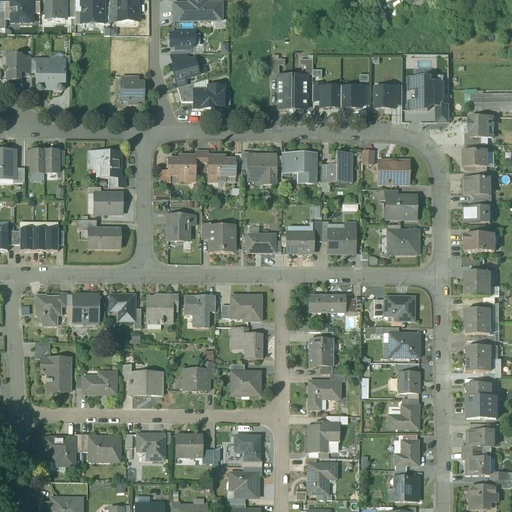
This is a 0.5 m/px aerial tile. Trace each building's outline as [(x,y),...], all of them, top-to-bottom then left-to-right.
[(65,1),(65,0),(52,0),(52,1),(45,1),(46,21),(52,21),(66,21),(66,19),(65,1)] [(103,0),(96,0),(80,0),(80,13),(81,25),(103,25),(104,25),(104,9),(103,0)] [(130,2),(128,0),(109,0),(109,9),(110,23),(134,23),(134,18),(136,18),(138,15),(139,12),(137,10),(137,2),(130,2)] [(436,0),(410,0),(416,11),(437,0),(436,0)] [(32,1),(10,1),(10,3),(10,9),(11,16),(11,21),(11,24),(20,24),(32,24),(32,15),(32,1)] [(75,13),(74,1),(65,1),(66,19),(75,19),(75,13)] [(207,5),(207,3),(188,3),(188,5),(173,5),(174,23),(214,22),(214,4),(207,5)] [(378,3),(339,20),(348,42),(388,26),(378,3)] [(194,36),(194,35),(170,35),(170,49),(191,48),(194,48),(194,47),(194,36)] [(186,55),(176,55),(173,55),(170,55),(173,67),(188,62),(186,55)] [(20,58),(11,58),(9,60),(6,60),(6,82),(19,82),(19,78),(24,78),(24,75),(24,60),(22,60),(20,58)] [(173,67),(171,67),(177,90),(186,87),(184,80),(198,76),(194,61),(188,62),(173,67)] [(284,61),(272,61),(271,76),(278,76),(278,67),(284,67),(284,61)] [(312,61),(300,61),(299,67),(305,67),(305,76),(312,77),(312,72),(312,61)] [(37,63),(37,76),(37,77),(37,88),(36,90),(36,93),(38,94),(41,94),(43,93),(50,93),(50,64),(37,63)] [(63,64),(50,64),(50,93),(58,93),(59,94),(62,94),(64,93),(64,90),(63,89),(63,77),(64,77),(64,76),(64,64),(63,64)] [(306,79),(278,79),(278,111),(288,111),(295,111),(305,111),(306,79)] [(437,82),(437,83),(431,83),(431,80),(431,79),(430,79),(430,80),(409,80),(408,80),(409,80),(409,91),(408,91),(408,92),(409,92),(421,92),(421,103),(409,103),(408,104),(409,104),(409,111),(409,112),(427,112),(428,112),(428,111),(431,108),(431,109),(431,108),(431,107),(436,107),(443,107),(443,85),(443,84),(442,84),(437,84),(437,83),(437,82)] [(138,84),(120,84),(120,103),(127,103),(128,103),(128,106),(136,106),(136,103),(142,103),(142,93),(144,92),(144,87),(142,86),(142,84),(138,84)] [(186,87),(177,90),(181,104),(193,103),(193,92),(194,92),(194,85),(186,87)] [(321,85),(312,85),(312,103),(320,103),(320,89),(321,89),(321,85)] [(223,88),(207,88),(207,92),(194,92),(193,92),(193,103),(193,110),(223,111),(223,109),(223,97),(223,88)] [(368,88),(359,88),(359,89),(360,90),(360,106),(368,106),(368,88)] [(394,90),(385,90),(382,88),(378,88),(375,90),(374,90),(374,110),(374,109),(384,109),(384,110),(391,110),(391,109),(394,109),(394,110),(395,110),(395,106),(395,90),(394,90)] [(402,89),(394,88),(394,90),(395,90),(395,106),(402,107),(402,89)] [(321,89),(320,89),(320,103),(319,109),(320,109),(323,109),(323,110),(330,110),(330,109),(340,109),(340,89),(321,89)] [(359,89),(340,89),(340,109),(350,109),(350,110),(357,110),(357,109),(359,109),(359,110),(360,110),(360,106),(360,90),(359,89)] [(511,95),(471,96),(471,112),(511,111),(511,95)] [(443,107),(436,107),(436,124),(449,124),(449,107),(445,107),(443,107)] [(492,118),(468,119),(468,134),(468,140),(481,140),(487,139),(487,128),(492,128),(492,118)] [(468,140),(468,134),(463,134),(463,147),(464,147),(480,147),(481,146),(481,140),(468,140)] [(0,180),(14,180),(14,170),(14,153),(0,152),(0,180)] [(44,153),(31,153),(31,154),(31,167),(31,175),(44,175),(44,153)] [(58,153),(44,153),(44,175),(58,175),(58,167),(58,154),(58,153)] [(464,153),(463,154),(463,169),(486,169),(486,153),(485,153),(480,153),(464,153)] [(121,154),(88,154),(88,171),(96,171),(96,179),(108,179),(121,179),(121,154)] [(373,154),(361,154),(361,166),(373,166),(373,154)] [(315,155),(281,155),(281,158),(281,169),(281,174),(298,175),(298,185),(315,185),(315,155)] [(335,167),(321,167),(321,184),(351,185),(352,156),(336,156),(336,155),(335,155),(335,167)] [(275,158),(275,156),(248,156),(248,171),(248,180),(262,180),(262,186),(275,187),(275,169),(275,158)] [(195,157),(183,157),(183,160),(167,160),(167,172),(168,172),(168,178),(178,178),(178,183),(194,183),(195,165),(195,157)] [(225,157),(208,157),(208,165),(207,165),(207,184),(225,184),(225,178),(235,178),(235,165),(235,160),(225,160),(225,157)] [(408,162),(378,162),(378,185),(408,186),(408,162)] [(14,170),(14,180),(14,184),(24,184),(24,171),(14,170)] [(168,185),(168,178),(168,172),(167,172),(159,172),(159,185),(168,185)] [(121,179),(108,179),(108,189),(125,189),(125,179),(121,179)] [(486,181),(464,181),(464,197),(476,197),(486,197),(486,196),(486,181)] [(166,190),(156,190),(156,201),(166,201),(166,190)] [(398,192),(384,192),(384,201),(386,201),(386,199),(398,199),(398,198),(398,192)] [(100,195),(94,195),(94,197),(94,217),(122,217),(122,196),(100,195)] [(416,198),(398,198),(398,199),(386,199),(386,201),(386,209),(388,209),(388,221),(416,221),(416,198)] [(475,209),(464,209),(464,225),(490,224),(490,209),(475,209)] [(195,218),(167,217),(167,228),(168,228),(168,243),(184,243),(184,234),(189,234),(189,227),(195,227),(195,218)] [(96,222),(79,222),(79,232),(88,232),(88,231),(96,231),(96,222)] [(321,224),(312,224),(312,235),(312,244),(321,244),(321,224)] [(234,227),(210,227),(210,226),(201,226),(201,240),(209,240),(209,254),(233,255),(234,227)] [(328,234),(327,234),(327,244),(327,255),(354,255),(355,227),(345,227),(345,234),(328,234)] [(58,231),(20,231),(20,233),(20,247),(20,253),(58,253),(58,247),(58,234),(58,231)] [(96,231),(88,231),(88,232),(88,250),(120,250),(120,231),(96,231)] [(400,233),(386,233),(386,256),(418,256),(418,233),(400,233)] [(312,235),(287,235),(287,256),(312,256),(312,244),(312,235)] [(274,237),(247,237),(247,255),(274,255),(274,243),(274,237)] [(484,237),(464,237),(464,253),(494,253),(494,238),(494,237),(484,237)] [(483,274),(465,274),(465,287),(490,286),(490,274),(483,274)] [(490,286),(465,287),(465,299),(482,299),(490,299),(490,286)] [(60,299),(42,299),(42,298),(36,298),(36,317),(43,317),(43,327),(57,328),(57,317),(61,317),(61,308),(67,308),(67,296),(60,296),(60,299)] [(98,297),(73,297),(73,308),(72,325),(98,325),(98,297)] [(155,299),(147,299),(147,314),(147,326),(172,326),(172,313),(172,297),(155,297),(155,299)] [(209,298),(184,297),(184,317),(192,317),(192,330),(209,330),(209,314),(209,298)] [(134,298),(110,298),(110,312),(119,312),(119,323),(133,323),(134,311),(134,298)] [(261,298),(231,298),(230,307),(230,320),(243,320),(243,323),(261,323),(261,298)] [(327,299),(309,299),(309,314),(327,314),(327,299)] [(345,299),(327,299),(327,314),(344,315),(345,299)] [(414,300),(384,299),(384,302),(384,318),(402,318),(402,323),(414,323),(414,300)] [(384,302),(374,303),(374,318),(384,318),(384,302)] [(230,307),(221,307),(221,320),(230,320),(230,307)] [(482,311),(465,311),(465,324),(490,324),(489,311),(482,311)] [(490,324),(465,324),(465,337),(483,337),(490,336),(490,324)] [(327,335),(320,334),(320,343),(332,343),(332,335),(327,335)] [(248,336),(230,336),(230,352),(244,352),(244,361),(262,361),(262,336),(248,336)] [(399,336),(389,336),(389,359),(419,359),(419,336),(399,336)] [(320,343),(309,343),(309,355),(332,355),(332,343),(320,343)] [(50,345),(34,344),(34,361),(40,361),(49,361),(50,345)] [(490,348),(483,349),(483,348),(465,348),(465,361),(490,361),(490,348)] [(332,355),(309,355),(309,368),(320,369),(332,369),(332,355)] [(49,361),(40,361),(40,376),(46,376),(46,394),(70,394),(70,361),(49,361)] [(490,375),(490,361),(465,361),(466,375),(484,375),(490,375)] [(214,366),(206,366),(206,373),(208,373),(208,380),(214,381),(214,366)] [(162,374),(130,374),(130,367),(122,367),(122,383),(129,383),(129,398),(162,398),(162,374)] [(206,373),(183,372),(182,393),(188,393),(188,394),(202,394),(202,393),(208,393),(208,380),(208,373),(206,373)] [(244,373),(233,373),(233,374),(233,394),(249,394),(249,398),(260,398),(260,373),(244,373)] [(98,379),(82,379),(82,391),(82,397),(100,397),(100,396),(106,396),(106,397),(115,397),(116,375),(98,375),(98,379)] [(419,375),(399,375),(399,395),(408,395),(418,395),(419,395),(419,375)] [(330,384),(309,384),(309,412),(320,412),(320,401),(339,401),(339,384),(330,384)] [(484,387),(466,387),(466,399),(491,399),(491,387),(484,387)] [(491,399),(466,399),(466,420),(496,420),(496,399),(491,399)] [(419,408),(401,408),(401,418),(389,417),(388,431),(418,431),(419,424),(417,424),(417,420),(419,420),(419,408)] [(326,425),(321,425),(321,428),(309,428),(308,454),(326,454),(326,442),(338,442),(338,425),(326,425)] [(479,432),(467,433),(467,447),(467,449),(481,448),(494,448),(494,433),(494,432),(479,432)] [(164,437),(137,437),(137,453),(147,454),(147,462),(164,462),(164,446),(164,437)] [(202,437),(176,437),(176,460),(202,460),(202,452),(202,437)] [(260,438),(235,438),(235,452),(244,453),(244,463),(259,463),(260,438)] [(120,439),(89,439),(89,454),(88,463),(119,464),(120,439)] [(74,440),(43,440),(43,459),(54,459),(54,468),(74,468),(74,454),(74,440)] [(418,454),(418,443),(401,443),(401,457),(395,457),(395,468),(418,467),(418,459),(417,459),(417,454),(418,454)] [(214,452),(202,452),(202,460),(202,466),(213,466),(214,452)] [(488,460),(482,460),(467,460),(467,461),(467,477),(488,476),(488,460)] [(336,466),(308,466),(308,496),(316,496),(327,496),(327,481),(336,481),(336,466)] [(261,469),(243,469),(243,475),(257,475),(257,478),(261,479),(261,469)] [(243,475),(229,475),(229,492),(235,492),(235,500),(257,500),(257,478),(257,475),(243,475)] [(407,479),(395,479),(395,480),(398,480),(398,492),(390,492),(390,503),(418,503),(418,479),(407,479)] [(125,487),(116,486),(116,496),(125,496),(125,487)] [(490,489),(471,489),(471,511),(487,511),(487,505),(497,505),(497,490),(497,489),(490,489)]
